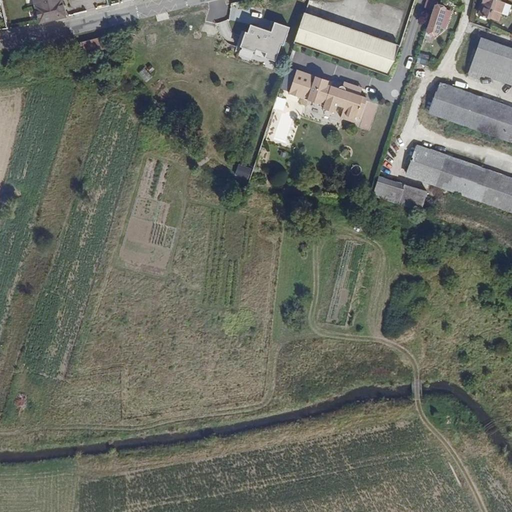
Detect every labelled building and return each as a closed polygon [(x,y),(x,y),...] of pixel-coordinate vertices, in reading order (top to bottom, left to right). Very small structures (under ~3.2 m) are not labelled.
[(32,0),(38,23),(64,16),(60,0),(32,0)] [(437,0),(427,0),(425,9),(434,11),(435,7),(437,0)] [(495,1),(495,0),(483,0),(478,15),(480,16),(487,19),(488,19),(491,11),(501,15),(504,5),(495,1)] [(435,7),(434,11),(426,32),(435,35),(438,28),(444,10),(435,7)] [(450,12),(444,10),(438,28),(444,30),(450,12)] [(399,46),(305,14),(295,44),(388,76),(399,46)] [(292,26),(276,21),(273,30),(252,23),(249,31),(247,30),(241,46),(257,51),(258,48),(269,51),(266,57),(277,60),(282,44),(286,45),(292,26)] [(511,85),(511,50),(479,38),(466,74),(476,77),(478,73),(511,85)] [(94,42),(79,44),(80,49),(84,48),(85,53),(95,51),(94,42)] [(418,62),(428,64),(430,54),(420,52),(418,62)] [(145,68),(139,73),(146,82),(152,76),(145,68)] [(351,89),(352,85),(344,83),(343,87),(339,88),(338,89),(331,87),(333,81),(298,69),(294,82),(291,93),(305,99),(309,101),(312,101),(314,103),(320,106),(321,103),(325,104),(323,110),(334,114),(336,106),(344,109),(340,119),(353,124),(356,117),(360,119),(367,99),(359,96),(361,93),(351,89)] [(511,141),(511,109),(437,83),(427,112),(511,141)] [(273,142),(285,146),(299,103),(279,97),(268,131),(275,133),(273,142)] [(405,175),(499,207),(510,179),(415,147),(405,175)] [(239,164),(236,174),(249,178),(252,167),(239,164)] [(377,176),(372,195),(421,209),(426,192),(377,176)] [(511,179),(510,179),(499,207),(511,211),(511,179)]
